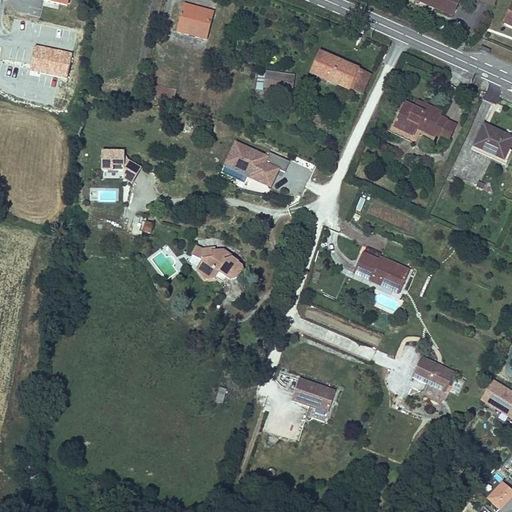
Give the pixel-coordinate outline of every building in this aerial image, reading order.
[(417,0),(440,11),(445,0),(417,0)] [(460,0),(445,0),(440,11),(452,17),(460,0)] [(502,24),(511,28),(511,5),(502,24)] [(214,43),(221,18),(191,10),(184,35),(214,43)] [(33,71),(67,77),(72,53),(37,47),(33,71)] [(350,97),(352,93),(360,75),(322,57),(311,79),(350,97)] [(363,98),(371,80),(360,75),(352,93),(363,98)] [(257,93),(266,94),(269,77),(260,76),(257,93)] [(297,82),(269,77),(266,94),(294,98),(297,82)] [(155,81),(153,91),(178,97),(180,87),(155,81)] [(176,104),(178,97),(153,91),(151,98),(176,104)] [(418,102),(415,108),(421,111),(424,105),(418,102)] [(420,126),(444,136),(450,123),(443,119),(446,114),(424,105),(421,111),(415,108),(407,104),(396,129),(416,137),(419,130),(420,126)] [(461,127),(450,123),(444,136),(455,141),(461,127)] [(511,135),(490,124),(479,144),(511,160),(511,158),(511,135)] [(419,130),(443,140),(444,136),(420,126),(419,130)] [(269,157),(236,142),(225,167),(252,178),(250,182),(274,192),(282,172),(286,173),(291,160),(271,152),(269,157)] [(127,154),(104,154),(103,176),(116,176),(116,171),(124,171),(124,181),(135,188),(143,170),(127,159),(127,154)] [(151,235),(153,224),(144,221),(141,232),(151,235)] [(189,246),(185,243),(178,250),(187,256),(187,260),(184,266),(194,273),(205,272),(208,266),(215,271),(219,274),(226,272),(231,265),(223,259),(225,256),(210,246),(202,247),(201,243),(189,246)] [(372,283),(374,279),(401,291),(410,270),(381,257),(383,253),(369,247),(366,254),(363,253),(354,275),(372,283)] [(205,272),(211,276),(215,271),(208,266),(205,272)] [(399,295),(401,291),(374,279),(372,283),(399,295)] [(445,401),(457,374),(422,358),(412,379),(427,386),(424,394),(440,401),(440,399),(445,401)] [(342,389),(305,378),(298,400),(335,411),(342,389)] [(511,391),(494,381),(481,402),(511,420),(511,391)] [(216,402),(223,404),(227,389),(219,387),(216,402)] [(511,511),(511,491),(502,483),(486,501),(498,511),(511,511)]
